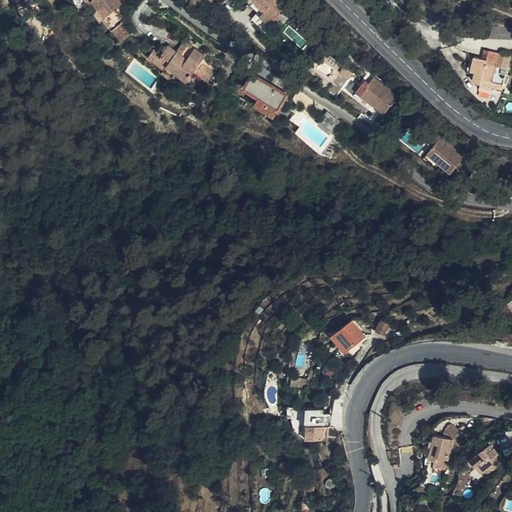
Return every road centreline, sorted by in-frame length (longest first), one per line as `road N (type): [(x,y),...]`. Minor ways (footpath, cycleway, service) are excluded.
road 1 (unclassified): [(511,204),(439,189),(373,132),(170,0)]
road 2 (tertiary): [(511,362),(413,352),(372,375),(356,411),(361,511)]
road 3 (residential): [(392,478),(377,423),(382,398),(399,378),(445,370),(511,379)]
road 4 (tertiary): [(343,0),(459,111),(511,137)]
road 5 (residential): [(392,478),(407,470),(412,426),(431,412),(455,406),(511,413)]
